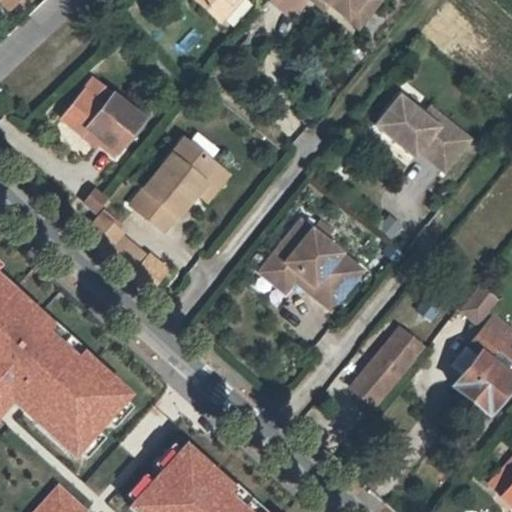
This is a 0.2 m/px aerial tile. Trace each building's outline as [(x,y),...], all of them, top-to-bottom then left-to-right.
[(195,0),(220,21),(233,6),(230,3),(232,0),(195,0)] [(327,3),(322,0),(311,0),(323,9),(327,3)] [(322,0),(327,3),(346,19),(360,0),(322,0)] [(358,28),(379,0),(360,0),(346,19),(358,28)] [(91,79),(82,90),(102,107),(112,95),(91,79)] [(117,153),(143,121),(112,95),(102,107),(82,90),(60,118),(81,135),(86,129),(101,140),(117,153)] [(468,140),(443,120),(436,128),(423,118),(398,98),(376,126),(414,156),(419,150),(443,170),(468,140)] [(443,120),(430,109),(423,118),(436,128),(443,120)] [(86,129),(81,135),(96,147),(101,140),(86,129)] [(196,192),(216,167),(183,141),(131,206),(164,232),(196,192)] [(206,200),(227,175),(216,167),(196,192),(206,200)] [(119,225),(103,210),(99,214),(116,229),(119,225)] [(99,214),(82,234),(104,253),(118,237),(121,234),(116,229),(99,214)] [(377,229),(389,239),(398,227),(387,218),(377,229)] [(360,252),(373,236),(353,220),(340,235),(360,252)] [(362,271),(300,221),(266,262),(292,284),(294,282),(299,275),(312,286),(307,293),(330,310),(362,271)] [(118,237),(104,253),(128,276),(144,257),(118,237)] [(292,284),(266,262),(258,272),(284,294),(292,284)] [(132,393),(0,274),(0,410),(10,400),(74,457),(132,393)] [(312,286),(299,275),(294,282),(307,293),(312,286)] [(476,324),(495,300),(479,288),(460,312),(476,324)] [(511,331),(493,316),(483,328),(511,350),(511,331)] [(511,384),(511,350),(483,328),(469,344),(480,353),(452,387),(487,415),(511,384)] [(372,406),(421,348),(399,330),(350,389),(372,406)] [(269,511),(186,437),(125,504),(133,511),(269,511)] [(502,495),(511,482),(511,457),(489,483),(502,495)] [(511,482),(502,495),(500,497),(511,507),(511,482)] [(56,484),(31,511),(86,511),(87,511),(56,484)]
